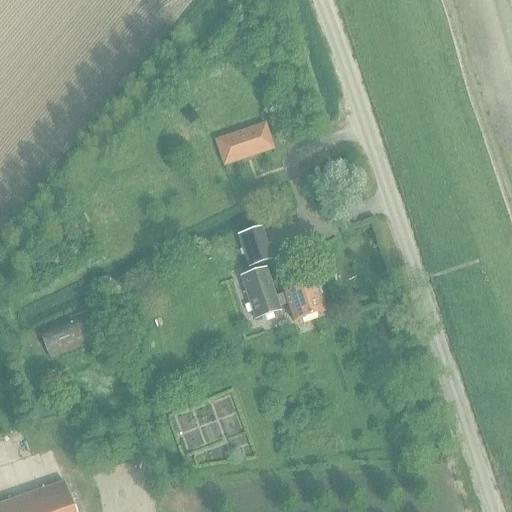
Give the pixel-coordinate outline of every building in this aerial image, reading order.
[(263,124),(215,141),(223,165),(271,148),(263,124)] [(261,229),(237,236),(247,267),(270,260),(261,229)] [(317,290),(338,287),(334,261),(313,264),(317,290)] [(314,284),(281,295),(272,298),(263,270),(236,279),(250,321),(277,313),(276,308),(285,305),(291,324),(293,323),(324,313),(314,284)] [(93,312),(38,334),(49,360),(103,338),(93,312)] [(26,392),(19,363),(9,365),(16,395),(26,392)] [(41,469),(73,457),(65,435),(32,448),(41,469)] [(70,511),(61,484),(0,505),(0,511),(70,511)]
